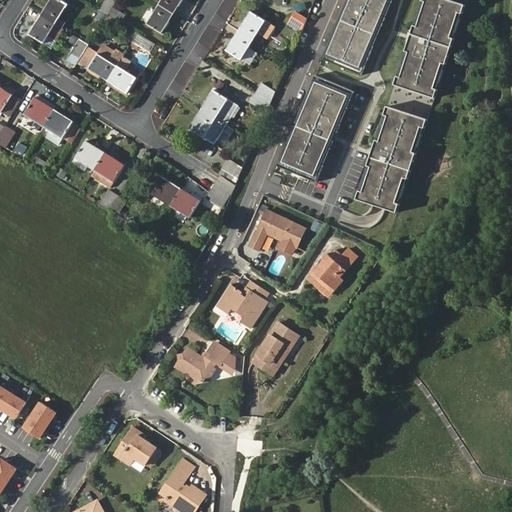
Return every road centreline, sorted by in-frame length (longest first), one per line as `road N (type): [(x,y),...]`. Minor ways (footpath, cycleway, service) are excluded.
road 1 (residential): [(129,394),(244,209),(331,0)]
road 2 (residential): [(224,511),(222,454),(129,394)]
road 3 (residential): [(136,127),(0,38)]
road 4 (residential): [(213,0),(136,127)]
road 5 (residential): [(53,511),(129,394)]
road 6 (residential): [(48,466),(101,385),(129,394)]
